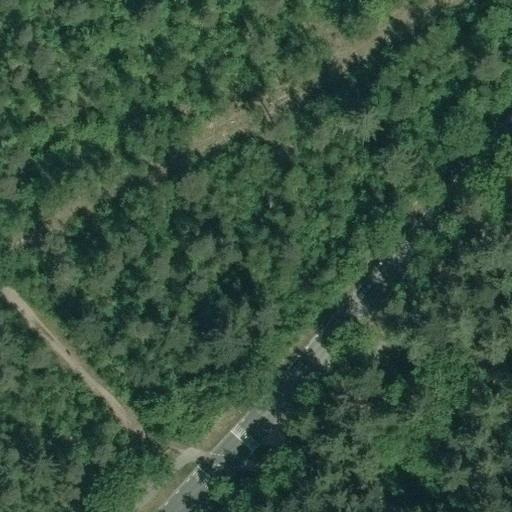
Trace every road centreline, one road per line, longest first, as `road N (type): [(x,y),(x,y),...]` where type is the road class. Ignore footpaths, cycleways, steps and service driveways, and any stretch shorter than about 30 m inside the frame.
road 1 (track): [(0,257),(437,0)]
road 2 (secondary): [(174,511),(511,133)]
road 3 (track): [(146,440),(0,301)]
